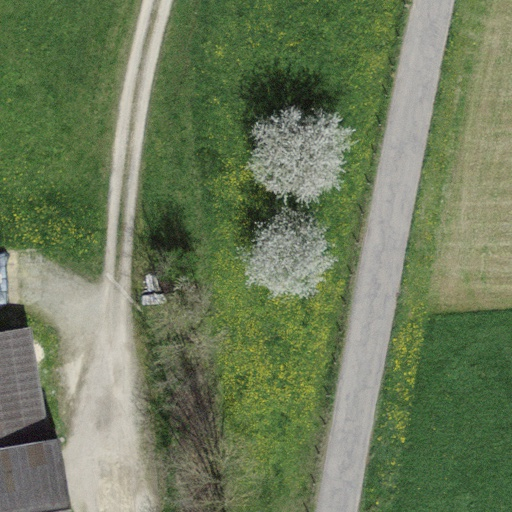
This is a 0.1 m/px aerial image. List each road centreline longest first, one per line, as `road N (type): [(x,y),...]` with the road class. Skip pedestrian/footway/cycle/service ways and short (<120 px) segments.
road 1 (unclassified): [(338,511),(436,0)]
road 2 (track): [(165,0),(123,167),(118,336),(132,511)]
